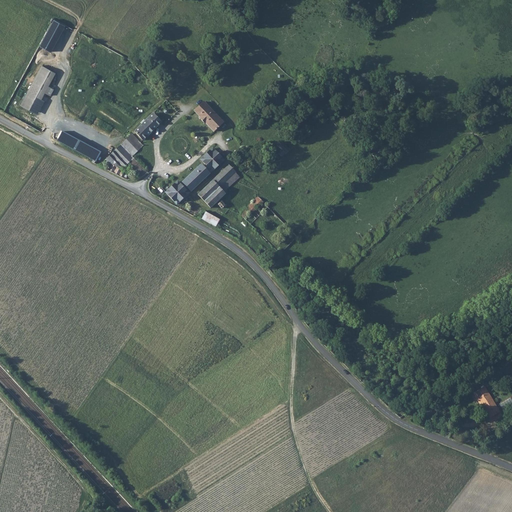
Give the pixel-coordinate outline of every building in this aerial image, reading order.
[(63,25),(52,20),(38,45),(49,51),(63,25)] [(55,72),(39,64),(19,104),(34,112),(55,72)] [(205,103),(196,112),(206,126),(207,125),(214,132),(224,123),(205,103)] [(143,141),(162,123),(153,113),(134,132),(143,141)] [(114,175),(144,146),(132,134),(98,166),(114,175)] [(282,151),(278,154),(282,158),(285,154),(287,155),(290,152),(290,151),(282,142),(277,146),(282,151)] [(213,149),(202,160),(213,172),(224,162),(213,149)] [(211,174),(203,165),(184,184),(192,192),(211,174)] [(214,182),(220,188),(235,173),(229,167),(214,182)] [(225,196),(223,194),(240,178),(235,173),(220,188),(214,182),(199,197),(211,209),(216,204),(221,210),(225,207),(219,201),(225,196)] [(178,183),(166,194),(178,206),(189,195),(178,183)] [(241,216),(251,226),(269,208),(259,198),(241,216)] [(201,219),(215,228),(220,220),(205,211),(201,219)] [(475,392),(490,418),(497,414),(499,417),(502,415),(484,386),(475,392)]
